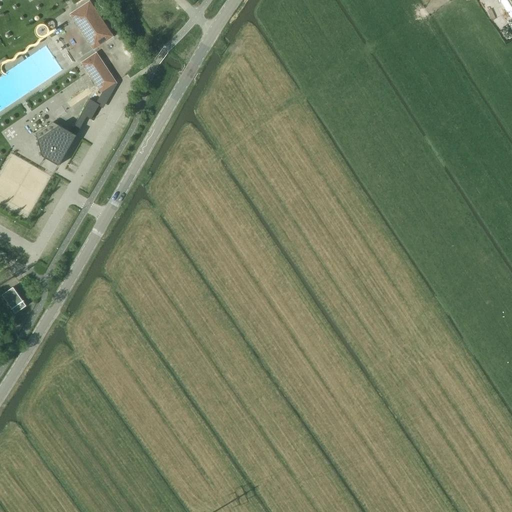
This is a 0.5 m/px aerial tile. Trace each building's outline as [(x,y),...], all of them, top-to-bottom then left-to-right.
[(69,14),(93,50),(114,37),(90,1),(69,14)] [(80,62),(101,91),(102,93),(116,83),(94,52),(80,62)] [(90,100),(81,115),(86,118),(91,120),(97,109),(99,106),(95,104),(90,100)] [(67,114),(61,104),(51,111),(57,120),(67,114)] [(41,156),(59,165),(75,135),(58,125),(38,140),(41,156)] [(26,306),(13,287),(2,294),(15,313),(26,306)]
